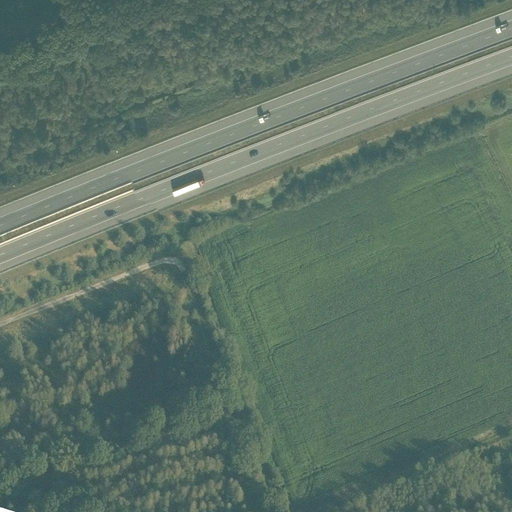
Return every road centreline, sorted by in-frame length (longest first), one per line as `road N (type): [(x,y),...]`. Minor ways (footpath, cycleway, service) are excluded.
road 1 (motorway): [(0,258),(511,56)]
road 2 (motorway): [(511,28),(0,227)]
road 3 (track): [(280,511),(176,255),(0,326)]
